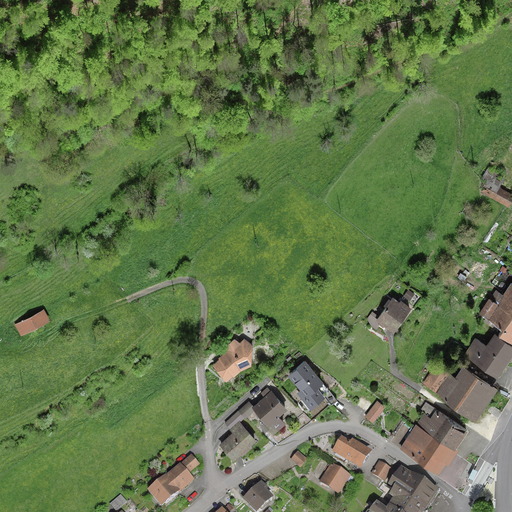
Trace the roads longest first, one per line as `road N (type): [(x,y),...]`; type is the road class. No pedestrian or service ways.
road 1 (track): [(207,422),(204,306),(195,283),(179,279),(49,330)]
road 2 (residential): [(219,489),(301,436),(344,426),(437,481)]
